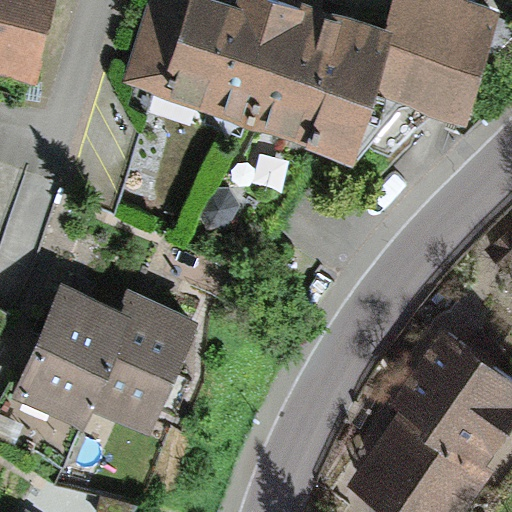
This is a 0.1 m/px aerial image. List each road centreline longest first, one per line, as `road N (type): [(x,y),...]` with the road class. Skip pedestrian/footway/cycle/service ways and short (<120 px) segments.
road 1 (residential): [(263,511),(304,419),(374,299),(511,158)]
road 2 (residential): [(92,0),(63,119),(24,149),(0,214)]
